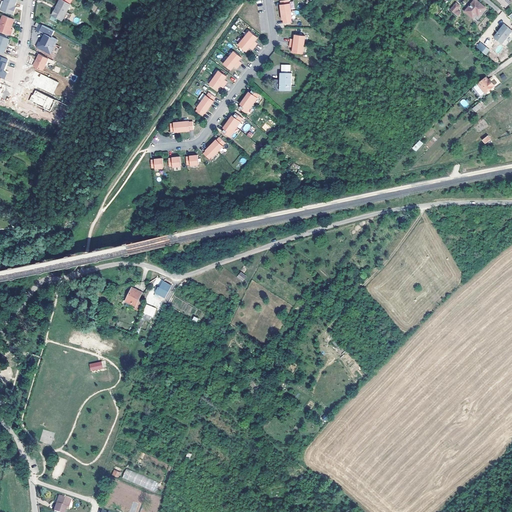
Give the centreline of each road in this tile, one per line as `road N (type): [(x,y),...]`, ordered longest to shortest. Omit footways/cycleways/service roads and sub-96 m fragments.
road 1 (unclassified): [(511,202),(355,219),(187,276),(125,262),(43,280),(0,333)]
road 2 (track): [(156,511),(267,247)]
road 3 (residential): [(269,0),(270,47),(202,137),(160,146)]
road 4 (track): [(365,511),(306,467),(279,511)]
